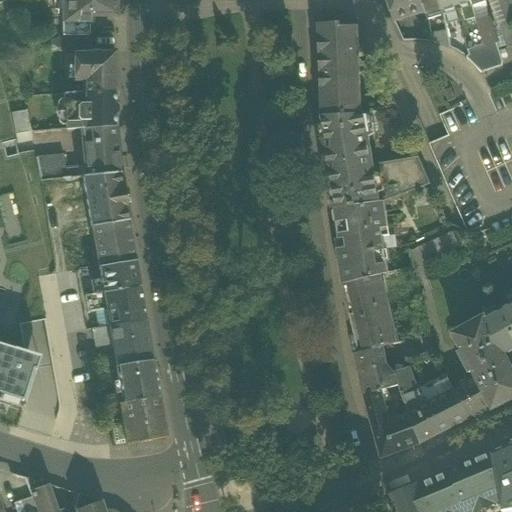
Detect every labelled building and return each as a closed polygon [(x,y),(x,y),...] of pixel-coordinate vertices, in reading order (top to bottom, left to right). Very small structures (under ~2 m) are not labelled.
[(53,0),(53,11),(61,11),(61,0),(53,0)] [(61,0),(61,11),(61,24),(89,24),(89,16),(114,16),(113,0),(61,0)] [(387,0),(395,23),(426,13),(421,0),(387,0)] [(428,20),(444,15),(438,0),(421,0),(426,13),(428,20)] [(477,22),(472,6),(470,0),(438,0),(444,15),(457,11),(464,9),(469,25),(477,22)] [(511,44),(511,2),(511,0),(497,0),(498,2),(492,5),(507,46),(511,44)] [(484,45),(477,22),(469,25),(464,9),(457,11),(459,22),(467,51),(484,45)] [(446,25),(459,22),(457,11),(444,15),(446,25)] [(484,45),(485,47),(497,44),(490,19),(477,22),(484,45)] [(61,24),(62,37),(89,37),(89,24),(61,24)] [(322,115),(322,117),(362,115),(358,27),(341,28),(341,24),(318,25),(318,27),(322,115)] [(435,44),(450,49),(447,31),(431,34),(433,43),(433,44),(435,44)] [(89,48),(89,37),(62,37),(62,48),(89,48)] [(474,66),(482,73),(502,67),(502,62),(497,44),(485,47),(484,45),(467,51),(469,56),(466,59),(474,66)] [(82,82),(82,93),(114,92),(114,52),(72,52),(72,82),(82,82)] [(444,92),(448,101),(449,102),(455,100),(451,89),(450,89),(444,92)] [(65,131),(80,130),(114,127),(114,92),(82,93),(62,95),(65,131)] [(335,209),(381,203),(374,166),(369,138),(378,133),(380,130),(378,123),(380,121),(379,113),(376,111),(365,114),(362,115),(322,117),(324,140),(335,209)] [(25,112),(11,114),(14,134),(29,132),(25,112)] [(80,130),(82,144),(116,141),(114,127),(80,130)] [(119,174),(116,141),(82,144),(84,167),(85,178),(119,174)] [(65,179),(64,169),(63,156),(36,158),(41,182),(65,179)] [(418,158),(374,166),(381,203),(384,202),(430,185),(421,164),(418,158)] [(82,178),(85,178),(84,167),(64,169),(65,179),(82,178)] [(82,178),(91,226),(127,221),(119,174),(85,178),(82,178)] [(388,228),(384,202),(381,203),(335,209),(334,210),(339,240),(345,239),(346,249),(340,250),(345,284),(383,275),(388,274),(382,229),(388,228)] [(97,267),(98,267),(134,261),(127,221),(91,226),(93,239),(92,239),(97,267)] [(430,243),(439,260),(469,247),(465,239),(453,232),(451,233),(440,238),(430,243)] [(337,250),(342,285),(345,284),(340,250),(337,250)] [(138,288),(134,261),(98,267),(100,279),(103,294),(138,288)] [(399,343),(383,275),(345,284),(342,285),(358,353),(383,347),(399,343)] [(90,281),(92,295),(103,294),(100,279),(90,281)] [(138,288),(103,294),(105,310),(108,327),(144,322),(138,288)] [(86,306),(87,313),(95,312),(105,310),(103,294),(92,295),(85,297),(86,306)] [(500,314),(511,336),(511,302),(498,311),(500,314)] [(95,312),(98,329),(108,327),(105,310),(95,312)] [(477,378),(454,390),(470,420),(492,408),(493,410),(507,403),(511,400),(511,370),(504,356),(511,351),(511,336),(500,314),(486,321),(484,318),(454,335),(462,351),(459,352),(470,373),(473,372),(477,378)] [(111,343),(116,367),(151,362),(144,322),(108,327),(111,343)] [(91,330),(95,347),(111,343),(108,327),(98,329),(91,330)] [(0,404),(8,408),(9,406),(22,410),(39,356),(0,343),(0,404)] [(386,365),(383,347),(358,353),(354,354),(363,395),(381,390),(398,384),(399,384),(396,375),(394,373),(386,365)] [(115,367),(120,394),(122,403),(157,397),(151,362),(116,367),(115,367)] [(398,384),(402,395),(417,389),(410,368),(410,367),(394,373),(396,375),(399,384),(398,384)] [(402,395),(409,413),(420,445),(449,430),(470,420),(454,390),(447,376),(417,389),(402,395)] [(390,420),(381,390),(363,395),(372,427),(390,420)] [(119,403),(122,403),(120,394),(105,396),(107,405),(119,403)] [(164,437),(157,397),(122,403),(119,403),(122,422),(122,423),(125,443),(125,444),(164,437)] [(409,413),(390,420),(372,427),(381,459),(420,445),(409,413)] [(113,446),(125,443),(122,423),(122,422),(110,425),(113,446)] [(511,443),(492,453),(500,502),(502,511),(511,509),(511,443)] [(449,471),(419,484),(429,511),(477,511),(500,503),(490,453),(449,470),(449,471)] [(57,511),(48,485),(25,479),(32,498),(36,511),(57,511)] [(429,511),(419,484),(394,495),(401,511),(400,511),(429,511)] [(74,509),(74,511),(104,511),(101,502),(78,494),(78,496),(74,509)] [(387,498),(392,511),(400,511),(401,511),(394,495),(387,498)] [(21,502),(24,511),(36,511),(32,498),(21,502)] [(500,503),(477,511),(497,511),(501,511),(500,503)]
